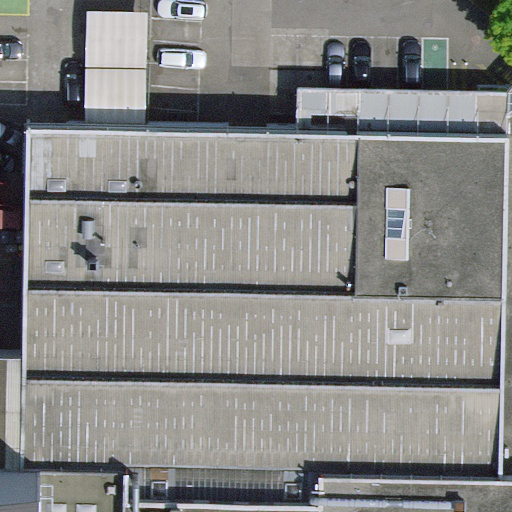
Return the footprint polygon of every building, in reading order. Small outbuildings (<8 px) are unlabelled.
[(480,130),(480,88),(300,82),(299,126),(480,130)] [(21,464),(124,466),(511,472),(511,86),(510,89),(480,88),(480,130),(299,126),(28,119),(23,352),(21,464)] [(0,462),(21,464),(23,352),(0,352),(0,462)] [(123,511),(124,466),(21,464),(0,462),(0,511),(123,511)] [(511,511),(511,472),(124,466),(123,511),(511,511)]
